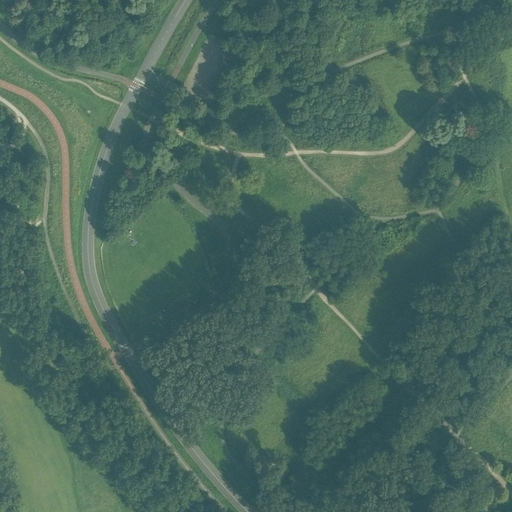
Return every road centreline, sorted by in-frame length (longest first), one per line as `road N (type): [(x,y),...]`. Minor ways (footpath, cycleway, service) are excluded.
road 1 (unclassified): [(185,0),(113,133),(94,190),(87,251),(91,282),(126,351),(184,449),(240,511)]
road 2 (unknown): [(511,489),(461,426),(378,355),(232,202),(238,154)]
road 3 (unknown): [(511,11),(402,144),(379,153),(238,154),(151,119)]
road 4 (unknown): [(0,38),(62,79),(151,119)]
